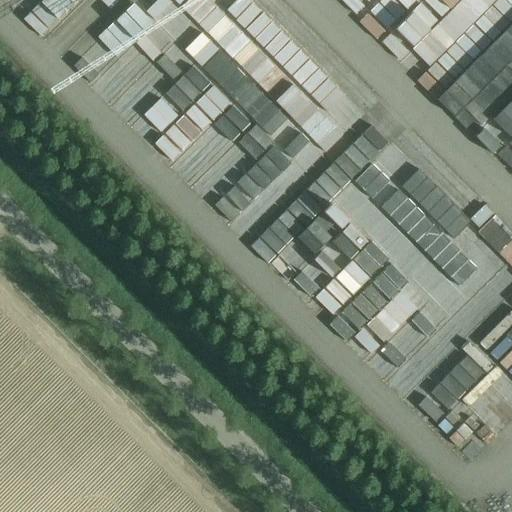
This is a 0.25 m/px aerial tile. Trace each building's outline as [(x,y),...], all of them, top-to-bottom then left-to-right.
[(73,52),(120,0),(88,0),(55,36),(73,52)] [(256,0),(158,0),(150,8),(262,119),(241,140),(258,157),(280,136),(313,168),(327,154),(323,150),(365,108),(256,0)] [(344,0),(361,12),(368,2),(365,0),(344,0)] [(391,0),(408,14),(420,0),(391,0)] [(428,0),(442,15),(459,0),(428,0)] [(382,1),(363,21),(381,39),(400,19),(382,1)] [(384,41),(401,60),(440,25),(422,6),(384,41)] [(439,99),(511,167),(511,25),(490,49),(469,29),(440,60),(458,78),(439,99)] [(423,79),(442,60),(423,42),(405,61),(423,79)] [(116,68),(99,85),(113,99),(130,82),(116,68)] [(138,124),(175,160),(194,141),(157,105),(138,124)] [(222,155),(240,137),(221,118),(203,136),(222,155)] [(432,336),(490,275),(464,251),(485,228),(394,142),(338,200),(397,257),(386,269),(345,230),(329,246),(308,227),(290,246),(303,272),(283,253),(274,263),(312,299),(350,259),(358,267),(363,276),(350,290),(360,299),(351,303),(333,322),(351,338),(412,275),(437,299),(429,303),(392,341),(430,377),(467,338),(463,328),(458,323),(432,336)] [(233,221),(252,203),(235,185),(216,203),(233,221)] [(475,214),(482,225),(498,214),(490,203),(475,214)] [(499,242),(511,228),(503,220),(491,235),(499,242)] [(478,346),(432,393),(449,410),(496,363),(478,346)] [(477,406),(508,375),(500,367),(469,397),(477,406)] [(497,432),(507,426),(505,423),(511,417),(511,387),(481,409),(497,432)]
